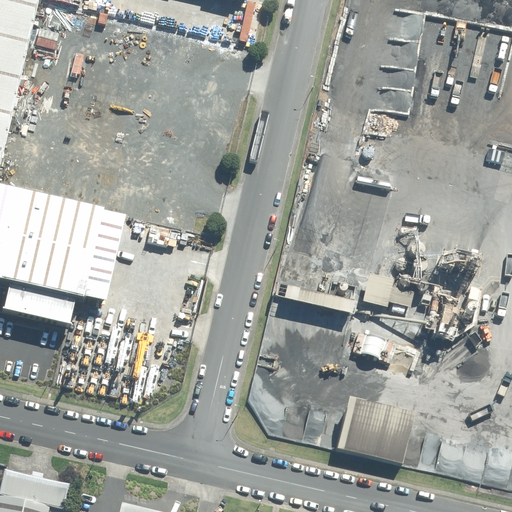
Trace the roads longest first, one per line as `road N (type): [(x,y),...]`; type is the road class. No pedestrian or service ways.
road 1 (unclassified): [(309,0),(197,461)]
road 2 (unclassified): [(197,461),(419,511)]
road 3 (unclassified): [(0,414),(197,461)]
road 4 (unknown): [(458,150),(431,81),(429,53),(437,23),(472,0)]
road 5 (unknown): [(458,150),(429,185),(434,226),(467,242),(504,227)]
